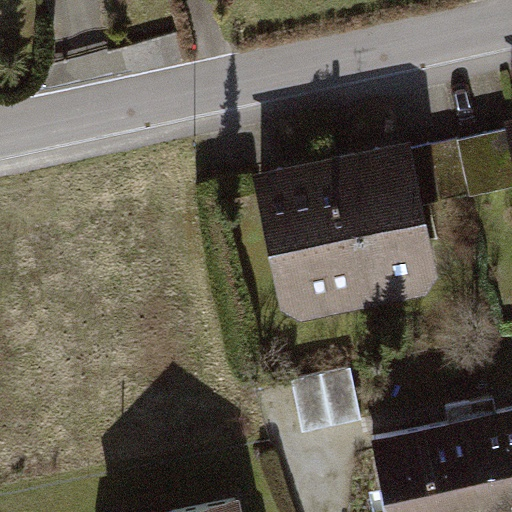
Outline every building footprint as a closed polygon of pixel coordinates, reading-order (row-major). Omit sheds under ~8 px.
[(511,115),(489,121),(511,234),(511,115)] [(484,130),(397,151),(411,209),(498,188),(484,130)] [(386,140),(231,175),(258,317),(419,279),(386,140)] [(346,370),(290,387),(305,435),(361,418),(346,370)] [(511,511),(511,405),(457,417),(476,511),(511,511)] [(476,511),(457,417),(352,438),(367,511),(476,511)] [(229,511),(224,491),(134,511),(229,511)]
